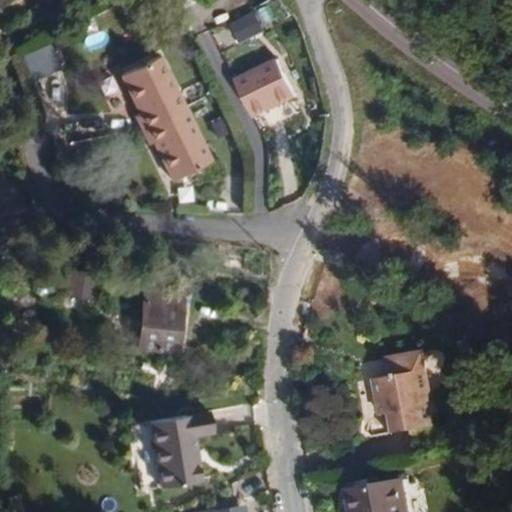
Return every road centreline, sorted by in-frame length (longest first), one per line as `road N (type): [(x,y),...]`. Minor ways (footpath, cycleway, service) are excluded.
road 1 (residential): [(0,109),(41,198),(68,217),(306,239)]
road 2 (residential): [(306,239),(276,323),(287,511)]
road 3 (residential): [(313,0),(339,130),(333,178),(306,239)]
road 4 (secondary): [(362,0),(511,109)]
road 5 (unknown): [(281,463),(433,436)]
